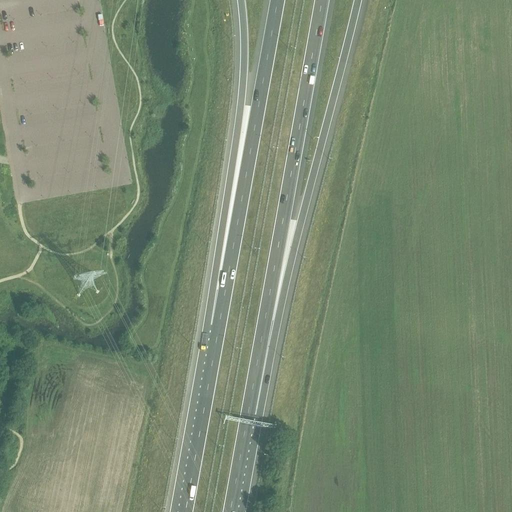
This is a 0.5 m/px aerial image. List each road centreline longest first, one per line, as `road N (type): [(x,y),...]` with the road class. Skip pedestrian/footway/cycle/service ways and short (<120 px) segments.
road 1 (motorway): [(245,428),(362,0)]
road 2 (motorway): [(245,428),(322,0)]
road 3 (motorway): [(276,0),(216,336)]
road 4 (motorway): [(240,0),(242,83),(216,336)]
road 5 (motorway): [(216,336),(184,511)]
